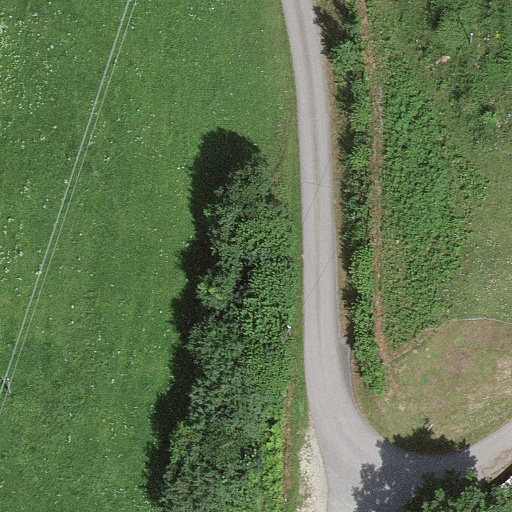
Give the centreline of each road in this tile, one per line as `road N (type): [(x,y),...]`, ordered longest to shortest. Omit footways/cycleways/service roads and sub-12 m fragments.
road 1 (track): [(297,0),(315,128),(326,368),(340,424),(368,470)]
road 2 (track): [(511,434),(439,469),(368,470)]
